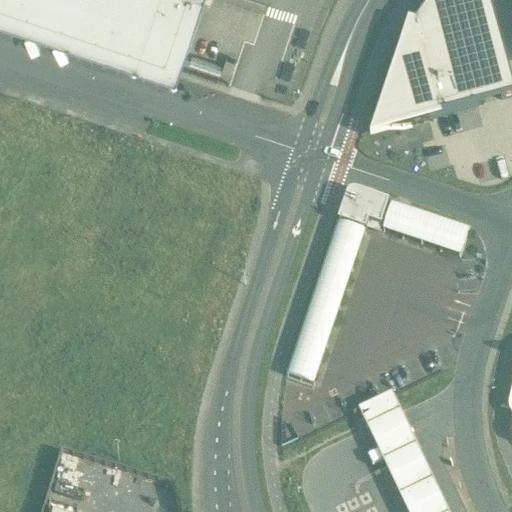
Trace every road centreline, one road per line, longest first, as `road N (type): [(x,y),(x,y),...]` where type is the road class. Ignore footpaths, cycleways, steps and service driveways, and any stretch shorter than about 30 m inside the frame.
road 1 (tertiary): [(299,150),(234,343),(222,406),(222,511)]
road 2 (tertiary): [(258,511),(250,409),(321,158)]
road 3 (unclassified): [(299,150),(0,51)]
road 4 (unclassified): [(494,511),(475,478),(464,415),(469,359),(511,233)]
road 5 (unclassified): [(321,158),(511,224)]
road 6 (tertiary): [(321,158),(359,15)]
road 7 (tertiary): [(359,15),(299,150)]
road 8 (unknown): [(224,125),(289,0)]
